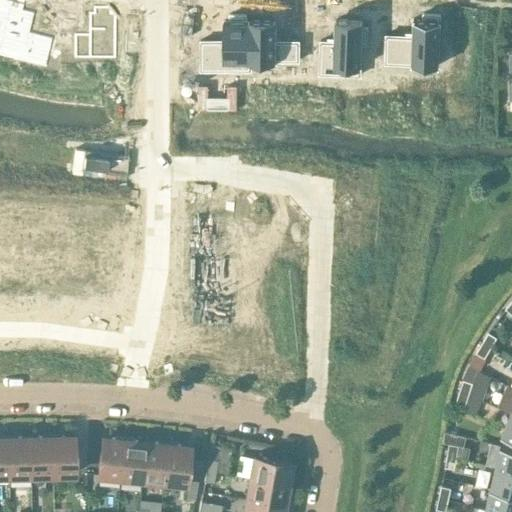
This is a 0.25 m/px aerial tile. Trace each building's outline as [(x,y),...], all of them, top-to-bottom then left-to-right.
[(0,0),(0,45),(11,0),(9,0),(0,0)] [(11,0),(0,45),(0,55),(46,67),(53,38),(30,32),(35,12),(23,9),(24,3),(11,0)] [(74,33),(74,57),(115,57),(116,13),(111,13),(111,7),(94,7),(94,13),(89,13),(89,34),(74,33)] [(386,34),(385,63),(438,65),(440,13),(423,12),(422,18),(414,18),(413,35),(386,34)] [(201,39),(200,69),(249,70),(250,20),(246,20),(246,14),(229,14),(229,19),(225,19),(224,40),(201,39)] [(320,40),(319,74),(360,75),(361,44),(367,44),(368,26),(361,26),(362,20),(335,19),(334,40),(320,40)] [(275,20),(250,20),(249,70),(250,70),(251,60),(298,61),(299,41),(275,40),(275,20)] [(75,197),(74,220),(78,220),(76,244),(121,246),(123,224),(102,222),(103,198),(75,197)] [(0,223),(0,281),(9,282),(9,259),(24,260),(24,223),(10,223),(0,223)] [(57,258),(55,289),(93,291),(94,273),(120,274),(121,246),(76,244),(60,243),(59,258),(57,258)] [(194,299),(195,308),(239,306),(249,305),(247,280),(197,282),(197,299),(194,299)] [(283,291),(271,292),(272,300),(284,299),(283,291)] [(285,315),(284,299),(272,300),(273,316),(285,315)] [(201,317),(201,331),(240,329),(239,306),(195,308),(195,318),(201,317)] [(196,345),(197,357),(247,354),(252,353),(250,328),(240,329),(201,331),(203,345),(196,345)] [(491,347),(497,337),(489,332),(483,342),(491,347)] [(288,339),(276,340),(277,348),(289,347),(288,339)] [(485,357),(491,347),(483,342),(477,352),(485,357)] [(290,363),(289,347),(277,348),(278,364),(290,363)] [(197,357),(198,369),(203,369),(204,379),(222,378),(223,384),(249,383),(247,354),(197,357)] [(469,394),(473,382),(464,379),(460,391),(469,394)] [(466,405),(469,394),(460,391),(456,402),(466,405)] [(511,412),(502,433),(502,434),(511,438),(511,412)] [(52,473),(51,435),(29,436),(30,474),(52,473)] [(74,435),(51,435),(52,473),(75,473),(74,435)] [(0,474),(9,474),(8,436),(0,436),(0,474)] [(30,474),(29,436),(8,436),(9,474),(30,474)] [(120,476),(124,438),(102,436),(98,474),(120,476)] [(142,478),(146,440),(124,438),(120,476),(142,478)] [(163,481),(167,442),(146,440),(142,478),(163,481)] [(167,442),(163,481),(186,483),(197,484),(200,468),(187,467),(189,445),(167,442)] [(459,445),(449,443),(447,455),(457,457),(459,445)] [(511,446),(501,444),(501,445),(496,466),(511,469),(511,446)] [(291,462),(253,455),(249,477),(287,484),(291,462)] [(455,468),(457,457),(447,455),(445,467),(455,468)] [(208,457),(206,469),(216,471),(218,459),(208,457)] [(511,469),(496,466),(491,486),(491,487),(511,491),(511,469)] [(214,483),(216,471),(206,469),(204,481),(214,483)] [(283,505),(287,484),(249,477),(245,498),(283,505)] [(441,485),(439,497),(449,499),(451,487),(441,485)] [(511,511),(511,491),(491,487),(486,508),(507,511),(511,511)] [(449,499),(439,497),(436,508),(446,511),(449,499)] [(281,511),(283,505),(245,498),(242,511),(281,511)] [(200,500),(198,511),(200,511),(208,511),(210,502),(200,500)]
